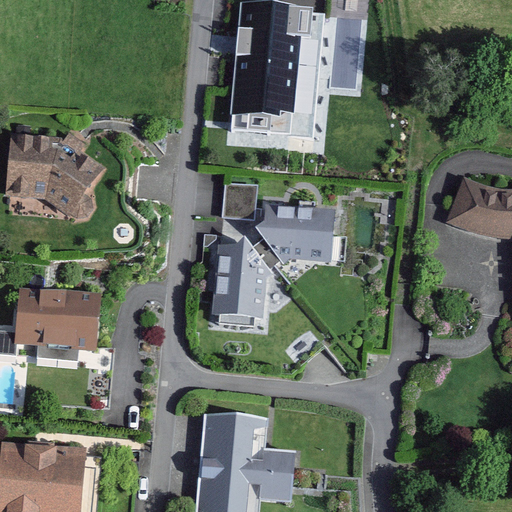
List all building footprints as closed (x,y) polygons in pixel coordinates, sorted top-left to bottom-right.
[(314,7),(239,1),(228,132),(315,140),(325,14),(313,13),(314,7)] [(62,138),(11,135),(6,197),(46,200),(70,217),(72,216),(77,218),(88,218),(94,209),(92,199),(85,193),(106,168),(84,153),(89,146),(70,133),(65,140),(62,138)] [(465,177),(446,223),(467,231),(481,235),(498,238),(511,239),(511,189),(503,189),(488,186),(465,177)] [(255,221),(258,186),(225,183),(222,218),(255,221)] [(212,315),(264,318),(267,279),(274,273),(270,269),(280,261),(283,265),(290,259),(330,262),(335,211),(266,205),(265,221),(256,227),(265,238),(253,247),(245,237),(235,244),(218,243),(212,315)] [(78,350),(96,352),(101,295),(20,287),(15,344),(38,347),(37,358),(77,361),(78,350)] [(269,419),(204,414),(196,511),(261,511),(262,501),(292,503),(296,450),(267,448),(269,419)] [(80,511),(86,448),(1,441),(0,455),(0,511),(80,511)]
